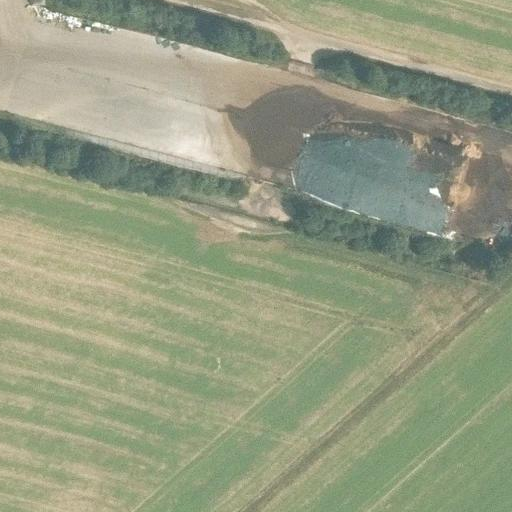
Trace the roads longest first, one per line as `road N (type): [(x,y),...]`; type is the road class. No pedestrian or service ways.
road 1 (track): [(149,0),(511,97)]
road 2 (track): [(249,511),(511,281)]
